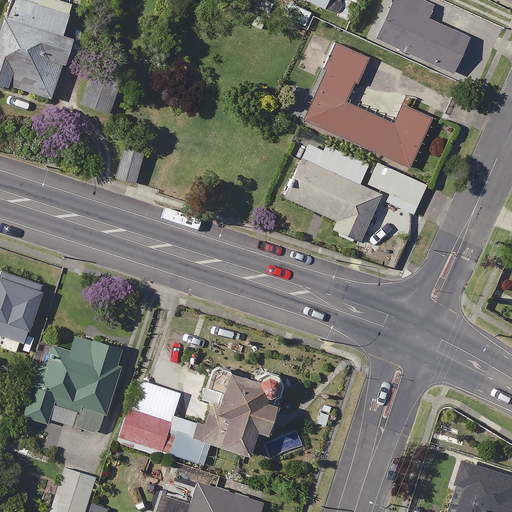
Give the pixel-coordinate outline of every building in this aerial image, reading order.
[(81,0),(12,0),(0,39),(0,83),(54,101),(64,67),(73,70),(80,48),(68,44),(81,0)] [(299,0),(326,12),(331,0),(332,0),(341,4),(343,0),(299,0)] [(450,27),(447,32),(426,23),(432,9),(412,0),(396,0),(393,6),(382,1),(371,27),(383,32),(379,41),(454,75),(469,42),(465,40),(468,35),(450,27)] [(295,120),(340,139),(338,144),(363,155),(365,149),(381,155),(393,123),(351,106),(369,62),(335,48),(316,96),(306,92),(295,120)] [(145,154),(124,150),(119,179),(139,183),(145,154)] [(376,193),(366,189),(301,160),(284,199),(337,222),(333,231),(361,243),(380,200),(415,215),(427,186),(399,174),(400,170),(377,161),(368,185),(378,189),(376,193)] [(39,337),(35,336),(49,293),(3,279),(0,289),(0,334),(10,337),(6,349),(21,353),(21,351),(33,355),(39,337)] [(126,350),(80,337),(76,352),(64,348),(59,368),(43,363),(28,417),(51,424),(52,420),(101,434),(126,350)] [(240,372),(216,365),(205,400),(215,403),(209,421),(200,418),(194,438),(257,458),(265,433),(276,436),(285,410),(276,407),(282,389),(239,375),(240,372)] [(147,410),(132,405),(119,441),(134,447),(136,441),(173,454),(183,423),(147,410)] [(511,511),(511,475),(468,461),(459,488),(471,492),(466,508),(456,505),(453,511),(511,511)] [(87,511),(97,483),(65,473),(52,511),(87,511)] [(265,511),(268,504),(201,483),(191,511),(165,511),(162,511),(265,511)]
